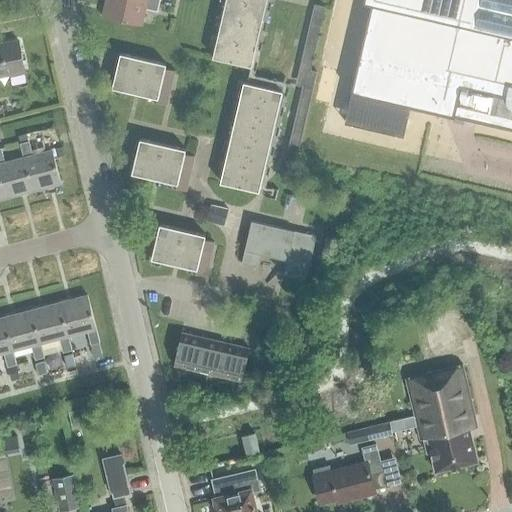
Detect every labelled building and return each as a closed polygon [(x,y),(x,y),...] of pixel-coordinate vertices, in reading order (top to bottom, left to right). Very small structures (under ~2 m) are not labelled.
[(136,0),(105,0),(102,17),(141,26),(144,9),(157,12),(158,5),(136,0)] [(206,57),(250,67),(251,67),(251,63),(266,0),(219,0),(207,55),(206,57)] [(369,4),(349,93),(347,105),(367,109),(369,98),(511,130),(511,0),(362,0),(362,2),(369,4)] [(314,5),(309,25),(320,27),(324,7),(314,5)] [(309,25),(308,31),(318,33),(320,27),(309,25)] [(308,31),(306,37),(317,40),(318,33),(308,31)] [(306,37),(305,43),(315,46),(317,40),(306,37)] [(18,41),(0,45),(0,75),(24,71),(18,41)] [(305,43),(303,50),(314,52),(315,46),(305,43)] [(303,50),(302,56),(312,58),(314,52),(303,50)] [(156,98),(155,103),(165,106),(173,74),(174,71),(164,69),(165,64),(120,53),(113,83),(112,88),(156,98)] [(302,56),(300,62),(311,64),(312,58),(302,56)] [(300,62),(299,68),(306,70),(309,71),(311,64),(300,62)] [(251,67),(250,67),(248,75),(246,83),(243,82),(219,182),(258,191),(284,83),(254,76),(255,70),(256,64),(251,63),(251,67)] [(306,70),(305,76),(314,78),(316,72),(313,72),(309,71),(306,70)] [(305,76),(303,82),(313,85),(314,78),(305,76)] [(302,87),(300,94),(310,96),(312,90),(302,87)] [(300,94),(299,100),(309,102),(310,96),(300,94)] [(299,100),(298,106),(307,108),(309,102),(299,100)] [(298,106),(296,112),(306,115),(307,108),(298,106)] [(296,112),(295,119),(304,121),(306,115),(296,112)] [(295,119),(293,125),(303,127),(304,121),(295,119)] [(293,125),(292,131),(302,133),(303,127),(293,125)] [(292,131),(290,137),(300,140),(302,133),(292,131)] [(290,137),(289,144),(299,146),(300,140),(290,137)] [(176,183),(175,189),(185,191),(193,156),(184,154),(185,149),(139,139),(131,173),(176,183)] [(19,144),(23,158),(31,191),(60,184),(51,150),(32,156),(28,142),(19,144)] [(289,144),(287,149),(297,152),(299,146),(289,144)] [(0,148),(0,184),(4,198),(31,191),(23,158),(4,163),(0,149),(0,148)] [(313,192),(309,202),(328,208),(331,198),(313,192)] [(224,222),(227,209),(207,204),(204,217),(224,222)] [(259,254),(286,261),(283,275),(305,280),(315,236),(257,223),(251,221),(241,264),(256,267),(259,254)] [(195,269),(194,274),(205,277),(212,246),(213,242),(203,240),(205,235),(159,224),(152,255),(151,259),(195,269)] [(87,296),(59,303),(68,336),(86,331),(90,345),(99,343),(87,296)] [(71,350),(68,336),(59,303),(31,310),(40,344),(59,339),(62,353),(63,352),(71,350)] [(31,310),(3,318),(12,351),(31,346),(35,360),(44,358),(40,344),(31,310)] [(12,351),(3,318),(0,318),(0,354),(3,353),(7,367),(16,365),(12,351)] [(177,367),(241,381),(249,349),(181,333),(173,366),(177,367)] [(90,346),(93,358),(101,356),(98,344),(90,346)] [(260,351),(258,359),(272,362),(274,355),(261,351),(260,351)] [(72,354),(64,356),(67,367),(75,365),(72,354)] [(258,359),(257,367),(270,370),(272,362),(258,359)] [(38,376),(47,374),(44,362),(35,364),(38,376)] [(406,378),(420,440),(423,440),(426,453),(430,452),(435,472),(477,462),(470,429),(477,427),(463,365),(406,378)] [(15,366),(8,368),(11,380),(19,378),(15,366)] [(257,367),(255,375),(268,378),(270,370),(257,367)] [(83,425),(80,410),(68,412),(71,428),(83,425)] [(392,436),(389,424),(366,430),(369,442),(392,436)] [(243,436),(247,454),(259,451),(255,433),(243,436)] [(313,476),(320,503),(344,497),(345,500),(375,492),(370,474),(382,471),(376,444),(362,448),(366,463),(313,476)] [(104,459),(113,499),(131,494),(125,470),(122,455),(104,459)] [(384,460),(388,485),(404,483),(400,458),(384,460)] [(51,479),(58,511),(80,506),(73,474),(51,479)] [(215,488),(224,486),(222,478),(213,481),(215,488)] [(214,499),(217,511),(254,511),(253,505),(250,506),(249,502),(252,501),(250,493),(247,481),(224,486),(215,488),(214,488),(217,499),(214,499)]
